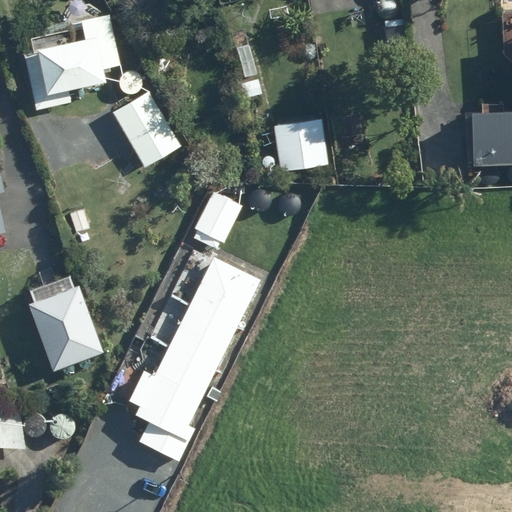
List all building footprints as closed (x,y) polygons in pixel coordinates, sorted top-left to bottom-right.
[(28,51),(40,107),(75,99),(73,86),(112,77),(109,66),(124,62),(112,13),(86,19),(90,35),(78,38),(75,27),(36,35),(39,48),(28,51)] [(388,19),(391,44),(410,41),(406,17),(388,19)] [(164,59),(153,65),(157,71),(168,66),(164,59)] [(251,95),(264,92),(261,80),(249,83),(251,95)] [(119,110),(148,164),(184,145),(154,90),(119,110)] [(511,106),(507,106),(508,99),(486,101),(487,107),(479,107),(479,110),(469,110),(471,159),(480,158),(480,162),(511,160),(511,106)] [(278,124),(284,169),(332,162),(325,117),(278,124)] [(0,231),(8,229),(0,193),(0,191),(7,190),(0,158),(0,231)] [(306,184),(303,198),(317,201),(320,187),(306,184)] [(228,239),(246,203),(217,189),(215,193),(210,191),(205,201),(210,203),(199,225),(202,227),(198,236),(219,247),(223,238),(228,239)] [(275,206),(275,208),(275,211),(276,214),(277,216),(279,218),(281,220),(283,221),(285,222),(288,223),(291,223),(293,223),(296,222),(298,221),(300,219),(302,217),(304,215),(305,213),(305,210),(305,208),(305,205),(304,202),(303,200),(302,198),(300,196),(297,195),(295,193),(292,193),(290,193),(287,193),(285,194),(282,195),(280,197),(278,198),(277,201),(276,203),(275,206)] [(75,212),(80,230),(93,226),(87,208),(75,212)] [(52,230),(62,268),(77,263),(67,226),(52,230)] [(218,254),(158,373),(149,368),(134,399),(144,403),(139,411),(152,418),(142,438),(182,458),(199,426),(192,423),(265,277),(218,254)] [(92,311),(79,275),(72,277),(70,274),(60,279),(61,281),(50,285),(63,322),(92,311)] [(216,386),(211,394),(220,400),(225,392),(216,386)] [(0,471),(3,471),(4,445),(29,447),(24,407),(0,406),(0,410),(0,471)]
